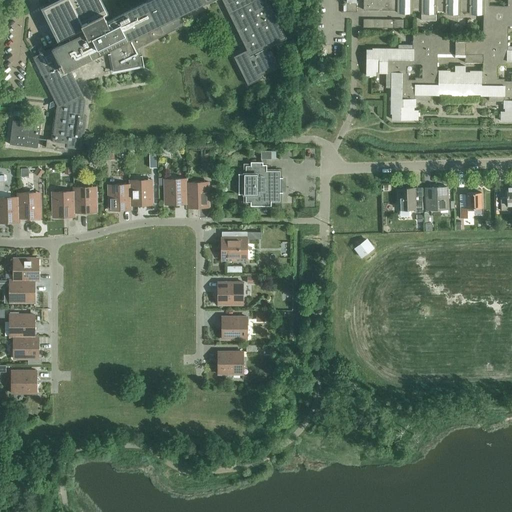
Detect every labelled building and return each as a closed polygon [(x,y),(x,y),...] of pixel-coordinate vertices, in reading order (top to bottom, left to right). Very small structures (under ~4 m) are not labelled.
[(85,32),(60,44),(54,48),(53,47),(34,57),(57,105),(52,139),(47,139),(45,147),(54,148),(53,150),(66,151),(67,147),(81,149),(85,115),(83,115),(85,100),(69,68),(109,49),(114,70),(144,64),(142,55),(141,55),(137,48),(183,25),(178,14),(205,1),(206,3),(212,0),(221,0),(246,50),(233,56),(247,84),(263,76),(262,74),(277,66),(269,50),(267,51),(265,48),(285,38),(266,0),(149,0),(107,21),(103,15),(107,13),(100,0),(64,0),(78,27),(81,26),(85,32)] [(57,0),(42,8),(60,44),(85,32),(81,26),(78,27),(64,0),(57,0)] [(343,0),(343,11),(357,11),(356,0),(343,0)] [(511,0),(362,0),(362,9),(396,9),(396,12),(411,12),(411,10),(420,10),(420,12),(420,19),(435,20),(435,13),(435,10),(444,10),(444,13),(459,13),(459,10),(468,10),(468,13),(482,13),(482,39),(465,39),(465,37),(454,36),(454,39),(441,39),(442,33),(412,32),(412,44),(397,44),(397,49),(391,49),(391,48),(372,47),(372,49),(366,49),(365,75),(375,75),(375,71),(379,71),(379,73),(386,73),(386,87),(392,87),(392,93),(390,93),(390,113),(392,113),(392,119),(418,119),(418,110),(413,110),(414,106),(415,106),(415,99),(429,99),(430,94),(438,94),(438,93),(451,93),(451,94),(467,95),(467,93),(480,93),(480,95),(489,95),(488,100),(503,101),(503,108),(504,108),(504,111),(500,111),(500,120),(511,120),(511,45),(507,46),(507,26),(511,25),(511,0)] [(363,18),(363,27),(404,27),(404,19),(363,18)] [(83,82),(88,80),(83,65),(78,67),(83,82)] [(10,144),(37,148),(40,124),(13,120),(10,144)] [(261,159),(271,159),(271,151),(261,151),(261,159)] [(280,170),(266,170),(266,164),(262,164),(262,162),(250,162),(250,165),(246,165),(246,173),(238,173),(238,174),(241,174),(241,181),(239,181),(239,186),(241,186),(241,193),(238,193),(238,194),(245,194),(245,202),(250,202),(250,206),(271,206),(271,201),(280,201),(280,192),(282,192),(280,192),(280,178),(282,178),(282,177),(280,177),(280,170)] [(186,182),(187,182),(186,178),(170,179),(171,181),(164,181),(165,204),(187,203),(186,182)] [(131,205),(153,204),(152,182),(146,182),(146,179),(130,180),(130,184),(131,205)] [(187,203),(187,207),(209,207),(208,184),(202,184),(202,182),(187,182),(186,182),(187,203)] [(131,209),(131,205),(130,184),(114,184),(114,187),(108,187),(109,210),(131,209)] [(507,206),(511,205),(511,184),(505,185),(506,197),(501,197),(501,210),(507,210),(507,206)] [(425,196),(426,210),(448,209),(447,186),(431,187),(432,196),(425,196)] [(75,212),(97,211),(96,189),(90,189),(90,187),(74,187),(74,191),(75,212)] [(422,200),(415,200),(414,188),(398,188),(399,209),(399,214),(401,216),(409,215),(411,214),(410,209),(415,209),(416,212),(422,212),(422,200)] [(75,216),(75,212),(74,191),(58,192),(58,194),(52,194),(53,217),(75,216)] [(19,218),(41,217),(40,195),(34,195),(34,192),(18,193),(18,197),(19,218)] [(460,208),(460,218),(467,217),(467,210),(472,210),(472,208),(481,207),(480,192),(465,193),(466,207),(460,208)] [(0,222),(19,222),(19,218),(18,197),(2,197),(2,200),(0,199),(0,222)] [(222,237),(222,259),(244,259),(244,252),(246,252),(246,237),(222,237)] [(354,248),(361,257),(374,247),(367,238),(354,248)] [(34,280),(38,280),(38,258),(16,258),(16,264),(13,264),(13,280),(34,280)] [(34,302),(34,280),(13,280),(9,280),(9,296),(12,296),(12,302),(34,302)] [(218,282),(218,304),(240,304),(240,298),(243,298),(243,282),(218,282)] [(34,336),(34,314),(12,314),(12,320),(9,320),(9,336),(13,336),(34,336)] [(222,316),(222,339),(244,339),(244,332),(247,332),(247,316),(222,316)] [(13,336),(13,352),(16,352),(16,358),(38,358),(38,336),(34,336),(13,336)] [(218,351),(218,374),(240,374),(240,367),(243,367),(243,351),(218,351)] [(14,393),(36,393),(36,370),(11,370),(11,386),(14,386),(14,393)]
